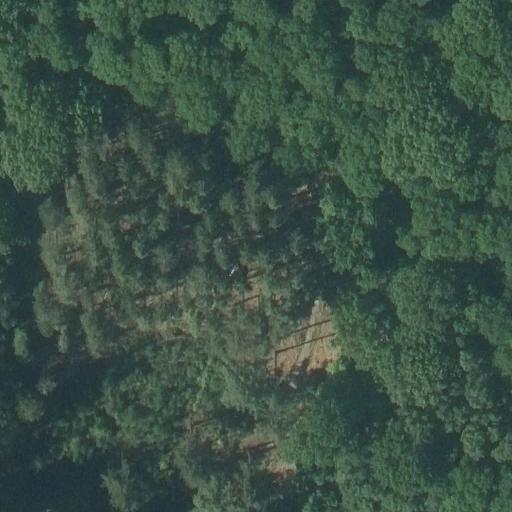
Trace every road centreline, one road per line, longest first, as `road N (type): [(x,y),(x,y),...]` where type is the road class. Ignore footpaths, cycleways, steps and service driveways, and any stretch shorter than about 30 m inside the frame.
road 1 (track): [(253,511),(310,339),(325,208),(239,64),(225,0)]
road 2 (track): [(325,208),(448,245),(511,275)]
